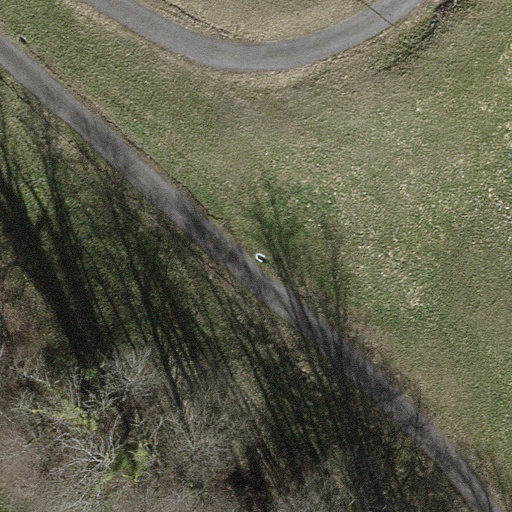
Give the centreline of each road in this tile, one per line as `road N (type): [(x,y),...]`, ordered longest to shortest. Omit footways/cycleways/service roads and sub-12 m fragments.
road 1 (track): [(482,511),(429,432),(0,53)]
road 2 (track): [(103,0),(173,49),(291,63),(406,0)]
